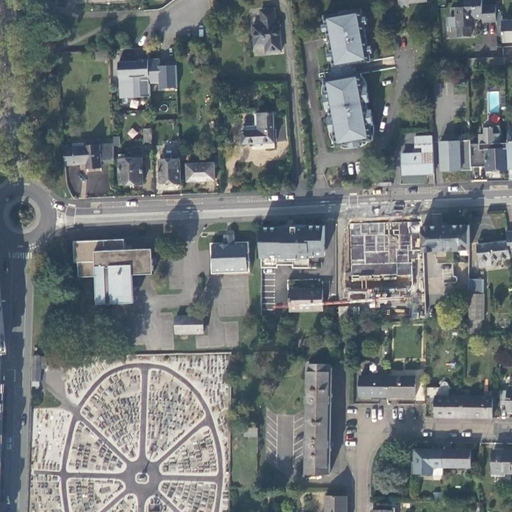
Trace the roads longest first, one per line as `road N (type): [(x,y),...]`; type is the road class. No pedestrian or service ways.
road 1 (tertiary): [(511,193),(71,211),(45,203)]
road 2 (tertiary): [(25,241),(17,511)]
road 3 (residential): [(362,511),(364,455),(376,433),(511,430)]
road 4 (unknown): [(192,215),(190,296),(152,303),(149,342)]
